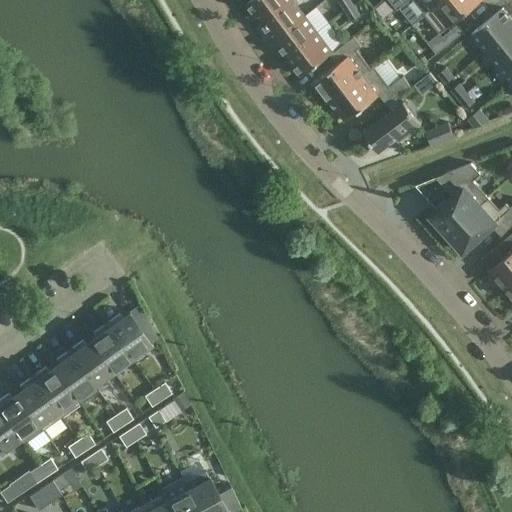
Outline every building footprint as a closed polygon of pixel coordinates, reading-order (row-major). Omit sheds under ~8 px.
[(290,0),(249,0),(247,2),(262,22),(290,0)] [(306,14),(294,0),(290,0),(262,22),(274,38),(306,14)] [(354,4),(351,0),(339,0),(346,10),(354,4)] [(390,0),(398,9),(408,0),(413,0),(425,14),(442,0),(390,0)] [(480,0),(442,0),(425,14),(440,33),(480,0)] [(346,10),(352,20),(361,14),(354,4),(346,10)] [(472,32),(486,50),(511,29),(511,18),(503,7),(472,32)] [(286,55),(318,30),(306,14),(274,38),(286,55)] [(458,24),(442,37),(448,44),(464,31),(458,24)] [(511,29),(486,50),(499,66),(511,55),(511,29)] [(286,55),(301,75),(333,51),(318,30),(286,55)] [(371,67),(357,49),(362,45),(355,35),(331,53),(338,63),(312,82),(328,103),(331,100),(331,99),(372,68),(371,67)] [(511,55),(499,66),(511,81),(511,55)] [(371,67),(372,68),(331,99),(331,100),(346,119),(380,94),(387,104),(411,86),(404,75),(390,86),(374,65),(371,67)] [(454,76),(446,67),(438,73),(446,82),(454,76)] [(452,89),(459,99),(467,92),(459,83),(452,89)] [(475,101),(467,92),(459,99),(467,108),(475,101)] [(364,131),(379,150),(396,137),(399,140),(422,123),(405,101),(364,131)] [(490,121),(480,108),(468,118),(475,127),(490,121)] [(426,131),(431,144),(454,135),(449,122),(426,131)] [(448,233),(480,204),(481,204),(489,197),(474,180),(481,173),(471,162),(445,173),(460,190),(432,215),(448,233)] [(448,233),(464,251),(500,219),(499,218),(511,207),(507,203),(500,209),(489,197),(481,204),(480,204),(448,233)] [(511,205),(511,207),(499,218),(500,219),(509,229),(511,225),(511,205)] [(503,258),(491,268),(506,287),(511,281),(511,233),(495,248),(503,258)] [(119,313),(106,322),(131,357),(150,343),(152,342),(151,341),(157,336),(147,315),(146,315),(136,323),(130,315),(129,313),(131,312),(130,311),(122,316),(119,313)] [(92,342),(112,370),(131,357),(106,322),(92,332),(97,338),(92,342)] [(94,383),(112,370),(92,342),(87,346),(82,339),(69,349),(94,383)] [(75,397),(76,396),(94,383),(69,349),(55,358),(60,365),(55,369),(75,397)] [(32,375),(61,416),(80,403),(76,396),(75,397),(55,369),(50,372),(45,366),(32,375)] [(43,430),(61,416),(32,375),(18,385),(23,392),(18,395),(43,430)] [(154,388),(161,399),(172,392),(164,381),(154,388)] [(161,399),(154,388),(144,395),(151,406),(161,399)] [(0,398),(0,409),(19,437),(24,443),(43,430),(18,395),(13,399),(8,392),(0,398)] [(182,392),(171,399),(179,411),(190,404),(182,392)] [(115,414),(123,425),(133,418),(126,407),(115,414)] [(0,450),(19,437),(0,409),(0,450)] [(165,420),(158,409),(148,416),(155,427),(165,420)] [(123,425),(115,414),(105,420),(113,431),(123,425)] [(139,422),(128,429),(136,440),(146,433),(139,422)] [(125,446),(136,440),(128,429),(118,435),(125,446)] [(88,432),(77,439),(85,450),(95,443),(88,432)] [(85,450),(77,439),(67,445),(75,456),(85,450)] [(100,447),(90,454),(97,465),(107,458),(100,447)] [(97,465),(90,454),(80,461),(87,471),(97,465)] [(39,464),(47,475),(57,468),(50,457),(39,464)] [(47,475),(39,464),(29,471),(36,482),(47,475)] [(184,482),(200,511),(234,511),(241,508),(231,486),(217,493),(205,470),(185,481),(184,482)] [(52,479),(59,490),(70,483),(62,472),(52,479)] [(162,489),(164,493),(164,492),(174,511),(200,511),(184,482),(185,481),(183,478),(162,489)] [(59,490),(52,479),(29,495),(38,509),(61,493),(59,490)] [(164,493),(144,503),(148,511),(174,511),(164,492),(164,493)] [(148,511),(144,503),(127,511),(148,511)]
